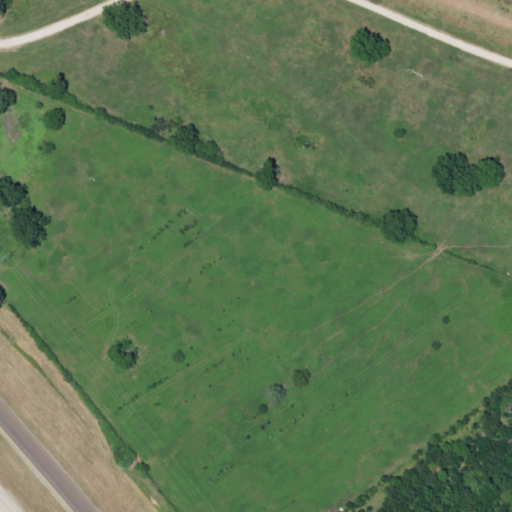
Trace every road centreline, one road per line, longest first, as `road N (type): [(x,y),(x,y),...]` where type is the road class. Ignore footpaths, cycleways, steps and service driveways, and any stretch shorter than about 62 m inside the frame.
road 1 (track): [(355,0),(61,25),(0,45)]
road 2 (tertiary): [(85,511),(0,409)]
